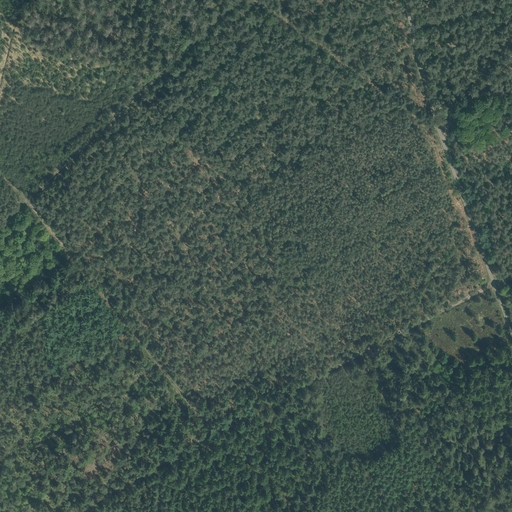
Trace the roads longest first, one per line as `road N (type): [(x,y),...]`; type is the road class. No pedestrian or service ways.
road 1 (track): [(76,511),(216,428),(494,282)]
road 2 (track): [(0,227),(232,0)]
